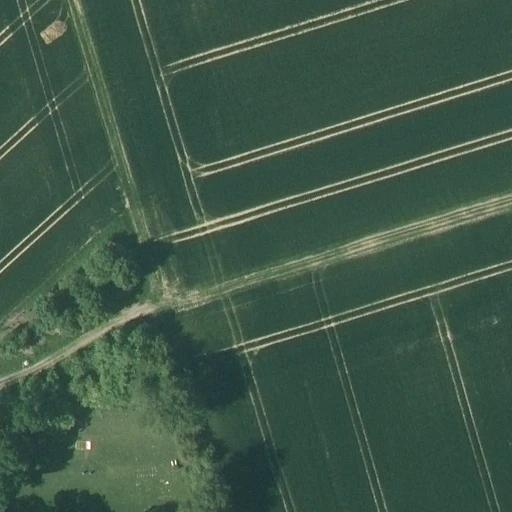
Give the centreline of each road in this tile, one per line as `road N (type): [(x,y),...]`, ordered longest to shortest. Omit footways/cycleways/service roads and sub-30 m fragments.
road 1 (track): [(511,200),(163,308)]
road 2 (track): [(70,0),(163,308)]
road 3 (track): [(163,308),(225,511)]
